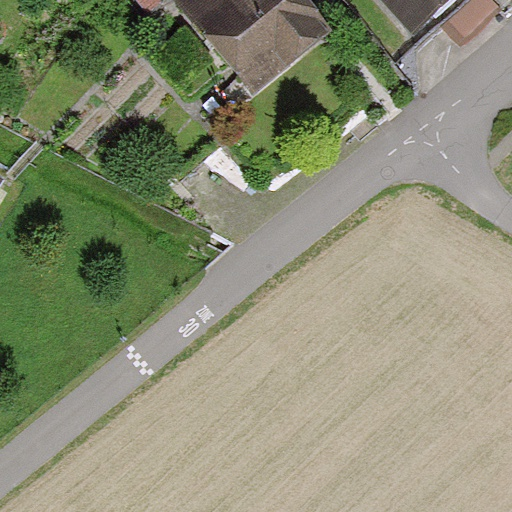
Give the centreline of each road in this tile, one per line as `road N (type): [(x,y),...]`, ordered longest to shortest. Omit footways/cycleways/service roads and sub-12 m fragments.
road 1 (residential): [(0,472),(422,129)]
road 2 (residential): [(511,208),(459,175),(422,129)]
